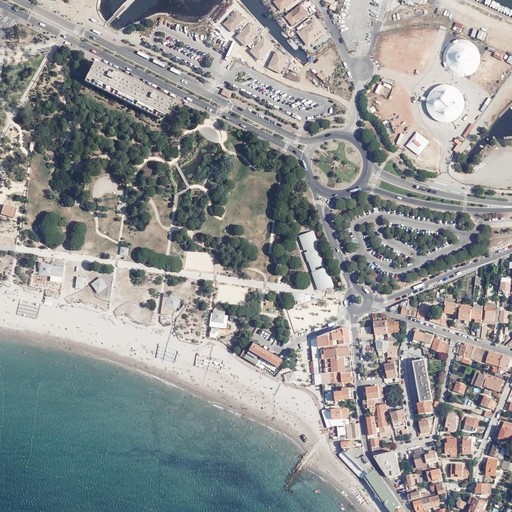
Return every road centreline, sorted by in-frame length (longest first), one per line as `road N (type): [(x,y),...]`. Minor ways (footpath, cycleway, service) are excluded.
road 1 (secondary): [(0,3),(307,160)]
road 2 (secondary): [(317,141),(297,139),(18,0)]
road 3 (secondary): [(360,185),(449,207),(511,208)]
road 4 (secondary): [(511,205),(413,186),(368,165)]
road 5 (tertiary): [(511,249),(378,299)]
road 6 (residential): [(414,321),(404,378),(417,444)]
